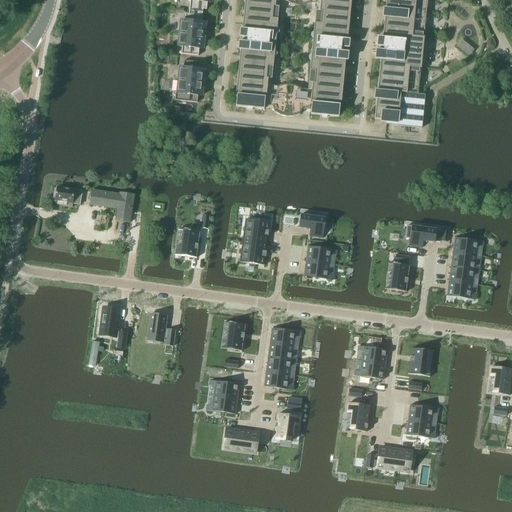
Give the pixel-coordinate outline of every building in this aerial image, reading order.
[(186,0),(190,1),(189,14),(185,14),(184,21),(181,20),(178,47),(182,47),(181,54),(198,56),(199,49),(202,49),(205,23),(201,22),(203,9),(206,9),(207,2),(211,3),(210,0),(186,0)] [(241,44),(240,49),(239,55),(239,62),(235,97),(237,97),(236,106),(246,107),(247,107),(247,110),(251,110),(252,108),(254,108),(263,109),(264,105),(265,105),(272,105),(274,112),(281,115),(286,116),(288,117),(293,116),(300,114),(303,109),(310,110),(311,110),(311,114),(320,114),(322,115),(323,115),(323,117),(327,118),(327,115),(329,115),(338,116),(339,107),(341,107),(345,73),(345,67),(346,60),(346,54),(347,45),(348,40),(348,35),(349,29),(351,0),(244,0),(243,16),(243,23),(242,25),(242,29),(242,35),(240,35),(239,44),(241,44)] [(386,0),(382,38),(379,38),(378,43),(377,42),(376,53),(377,53),(377,58),(381,59),(375,119),(387,120),(386,124),(422,128),(425,94),(418,94),(427,0),(386,0)] [(487,39),(485,43),(487,49),(493,47),(490,38),(487,39)] [(460,40),(455,47),(469,57),(474,51),(460,40)] [(201,62),(184,61),(183,68),(180,67),(177,92),(176,92),(175,100),(197,103),(198,95),(202,96),(204,70),(200,69),(201,62)] [(169,84),(160,83),(160,91),(168,92),(169,84)] [(79,191),(57,187),(57,188),(56,188),(55,188),(54,189),(54,193),(54,194),(55,195),(54,201),(63,203),(63,206),(71,207),(72,204),(79,205),(80,196),(79,195),(79,191)] [(91,190),(89,204),(110,207),(117,208),(115,221),(129,223),(130,213),(133,195),(119,193),(119,194),(112,193),(91,190)] [(202,215),(200,228),(207,230),(209,216),(202,215)] [(299,220),(298,229),(309,230),(308,237),(322,239),(325,218),(300,215),(299,220)] [(243,231),(242,241),(266,244),(269,224),(269,223),(245,219),(243,231)] [(411,226),(408,247),(422,249),(423,242),(434,243),(436,229),(411,226)] [(174,254),(174,255),(196,258),(200,232),(178,229),(178,230),(182,231),(179,255),(174,254)] [(454,238),(452,253),(476,256),(478,246),(483,247),(484,242),(454,238)] [(242,241),(239,263),(264,266),(264,265),(263,265),(266,244),(242,241)] [(307,247),(305,262),(330,265),(331,255),(336,256),(337,251),(307,247)] [(452,253),(450,267),(480,271),(480,269),(475,268),(476,256),(452,253)] [(389,254),(388,261),(401,263),(402,256),(389,254)] [(305,262),(303,277),(333,281),(333,276),(328,275),(330,265),(305,262)] [(394,264),(390,290),(405,292),(409,266),(394,264)] [(450,267),(448,282),(473,285),(474,273),(479,274),(480,271),(450,267)] [(448,282),(446,296),(476,301),(476,296),(471,295),(473,285),(448,282)] [(101,316),(100,325),(101,325),(100,331),(115,333),(118,310),(103,308),(102,316),(101,316)] [(150,314),(147,336),(166,339),(165,346),(172,347),(175,331),(168,330),(163,329),(165,317),(166,317),(166,316),(150,314)] [(227,343),(227,349),(230,350),(229,350),(241,352),(245,326),(230,324),(227,343)] [(271,329),(269,344),(293,347),(295,337),(300,338),(301,333),(271,329)] [(119,332),(117,341),(125,343),(126,333),(119,332)] [(269,344),(267,358),(297,362),(297,360),(292,359),(293,347),(269,344)] [(357,346),(356,351),(361,352),(360,362),(385,366),(387,351),(357,346)] [(411,349),(407,375),(423,377),(426,351),(411,349)] [(267,358),(265,372),(290,376),(291,364),(296,365),(297,362),(267,358)] [(219,359),(218,367),(231,368),(232,361),(219,359)] [(354,371),(353,376),(383,380),(385,366),(360,362),(359,372),(354,371)] [(490,367),(489,376),(495,377),(493,394),(508,396),(511,370),(490,367)] [(265,372),(263,387),(293,391),(293,386),(288,386),(290,376),(265,372)] [(209,381),(208,386),(213,387),(212,397),(237,400),(239,385),(209,381)] [(408,382),(407,390),(420,392),(421,384),(417,383),(408,382)] [(349,389),(347,396),(361,398),(362,390),(349,389)] [(206,406),(205,411),(235,415),(237,400),(212,397),(211,407),(206,406)] [(287,402),(286,409),(300,411),(301,404),(294,403),(287,402)] [(348,404),(346,413),(353,414),(350,430),(365,432),(368,407),(348,404)] [(409,405),(407,420),(431,424),(433,414),(438,415),(439,410),(409,405)] [(493,407),(492,415),(505,417),(506,409),(493,407)] [(278,414),(275,440),(284,441),(289,442),(290,433),(291,433),(292,426),(298,426),(299,417),(278,414)] [(407,420),(405,435),(434,439),(435,434),(430,434),(431,424),(407,420)] [(226,430),(223,449),(255,453),(258,434),(226,430)] [(376,467),(408,472),(411,453),(379,448),(377,462),(376,467)] [(373,461),(373,456),(367,455),(365,468),(372,469),(372,466),(373,461)]
